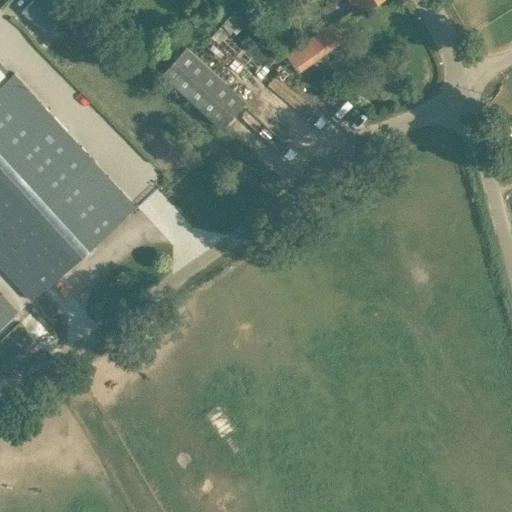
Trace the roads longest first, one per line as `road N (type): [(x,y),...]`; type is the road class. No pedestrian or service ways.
road 1 (unclassified): [(0,409),(362,148),(454,98)]
road 2 (unclassified): [(511,261),(485,158),(454,98)]
